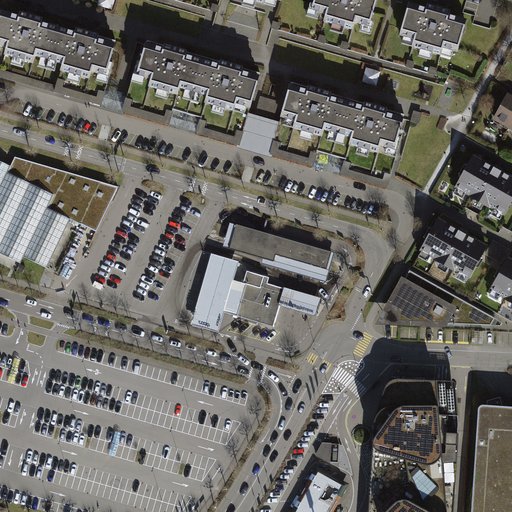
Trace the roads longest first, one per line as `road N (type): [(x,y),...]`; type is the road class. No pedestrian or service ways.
road 1 (residential): [(339,331),(375,274),(376,250),(361,235),(0,129)]
road 2 (residential): [(0,297),(262,373),(278,388),(282,419)]
road 3 (tertiary): [(241,511),(339,331)]
road 4 (tertiary): [(339,331),(383,355),(511,362)]
road 5 (unknown): [(61,494),(90,372)]
